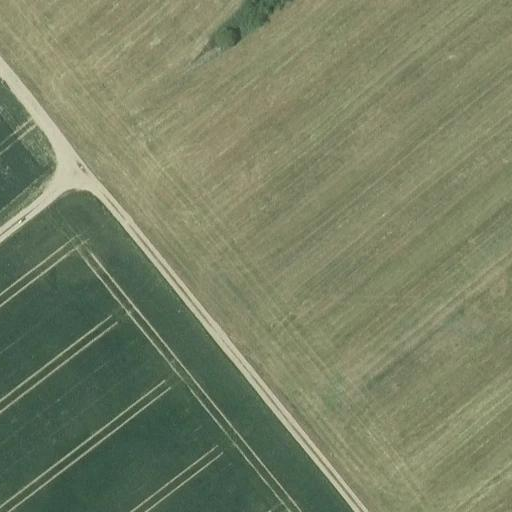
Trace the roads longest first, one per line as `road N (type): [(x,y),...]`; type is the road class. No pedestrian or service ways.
road 1 (track): [(98,188),(360,511)]
road 2 (track): [(0,263),(98,188),(0,68)]
